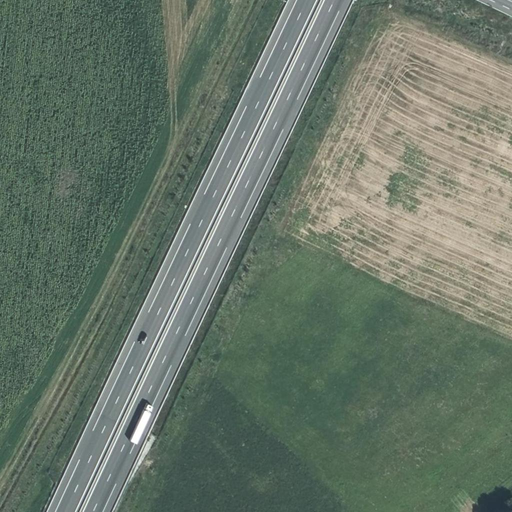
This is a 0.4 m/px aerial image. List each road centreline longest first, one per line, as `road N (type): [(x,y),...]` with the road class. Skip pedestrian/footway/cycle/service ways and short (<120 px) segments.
road 1 (motorway): [(301,0),(60,511)]
road 2 (motorway): [(91,511),(329,0)]
road 3 (track): [(237,0),(103,290),(0,482)]
